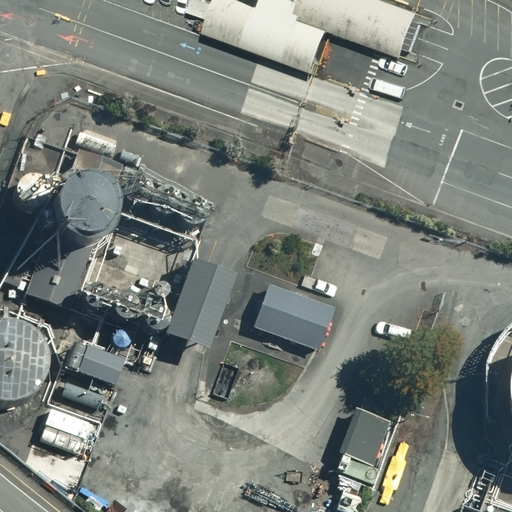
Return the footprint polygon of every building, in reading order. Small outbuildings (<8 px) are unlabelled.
[(227,0),(212,40),(316,78),(320,80),(326,63),(336,37),(379,53),(409,64),(426,19),(394,8),(373,0),(227,0)] [(21,214),(32,220),(41,220),(47,216),(53,202),(51,193),(41,185),(32,184),(23,188),(18,196),(17,206),(21,214)] [(64,251),(77,264),(94,268),(111,264),(123,251),(128,234),(123,217),(111,205),(94,200),(77,205),(64,217),(60,234),(64,251)] [(73,318),(93,278),(49,257),(56,242),(38,233),(12,289),(73,318)] [(246,291),(198,270),(165,348),(213,369),(246,291)] [(273,288),(254,334),(320,361),(339,315),(273,288)] [(0,411),(23,409),(42,395),(49,381),(51,365),(44,343),(27,327),(4,322),(0,323),(0,411)] [(366,511),(396,436),(359,422),(333,489),(341,492),(334,511),(337,511),(366,511)]
